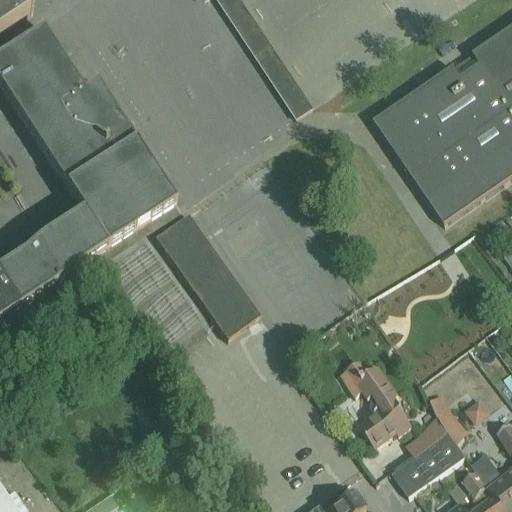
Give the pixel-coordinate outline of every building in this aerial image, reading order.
[(0,0),(0,40),(34,20),(20,0),(0,0)] [(234,0),(209,0),(295,129),(312,117),(234,0)] [(0,339),(180,223),(169,207),(108,109),(97,92),(83,101),(44,38),(0,66),(0,95),(73,207),(0,254),(0,339)] [(511,196),(511,47),(386,134),(455,235),(511,196)] [(188,225),(155,249),(217,335),(227,350),(260,326),(188,225)] [(126,297),(133,309),(163,290),(156,279),(126,297)] [(170,299),(141,314),(146,324),(175,309),(170,299)] [(181,318),(162,335),(174,348),(193,331),(181,318)] [(354,388),(374,415),(358,427),(377,453),(415,425),(375,372),(354,388)] [(430,412),(459,449),(470,440),(441,403),(430,412)] [(479,408),(465,417),(473,430),(487,421),(479,408)] [(511,434),(511,433),(498,442),(511,460),(511,434)] [(446,437),(391,476),(408,499),(462,460),(446,437)] [(511,511),(511,470),(486,491),(492,499),(502,511),(511,511)] [(10,511),(0,496),(0,511),(10,511)] [(502,511),(492,499),(475,511),(502,511)] [(117,511),(110,501),(93,511),(117,511)]
